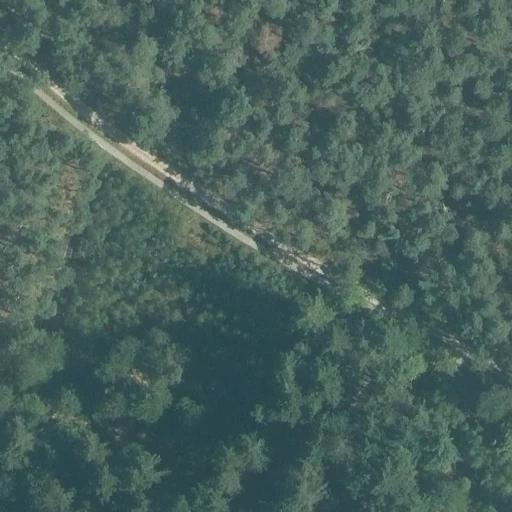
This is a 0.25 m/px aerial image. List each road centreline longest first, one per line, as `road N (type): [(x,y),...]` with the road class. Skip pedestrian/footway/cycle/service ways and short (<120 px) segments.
road 1 (track): [(511,381),(109,134)]
road 2 (track): [(109,134),(0,36)]
